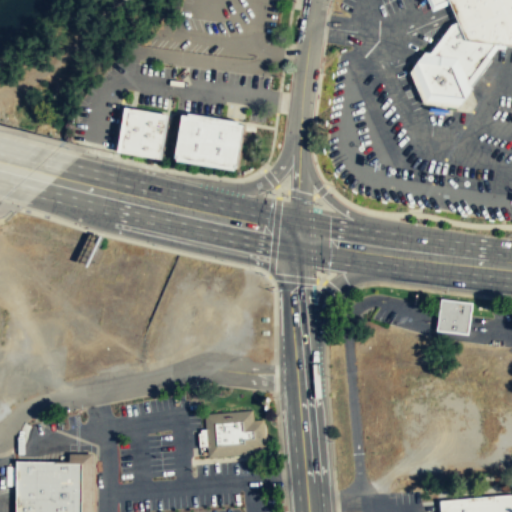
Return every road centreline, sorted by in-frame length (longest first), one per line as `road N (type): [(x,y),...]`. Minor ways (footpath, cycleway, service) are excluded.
road 1 (residential): [(303,372),(213,369),(81,394),(28,409),(1,439)]
road 2 (secondary): [(312,511),(294,234)]
road 3 (secondary): [(54,179),(294,234)]
road 4 (residential): [(294,234),(316,0)]
road 5 (secondary): [(294,234),(511,265)]
road 6 (secondary): [(300,125),(281,165),(258,185),(150,202)]
road 7 (secondary): [(405,253),(320,191),(300,125)]
road 8 (secondary): [(301,347),(331,288),(405,253)]
